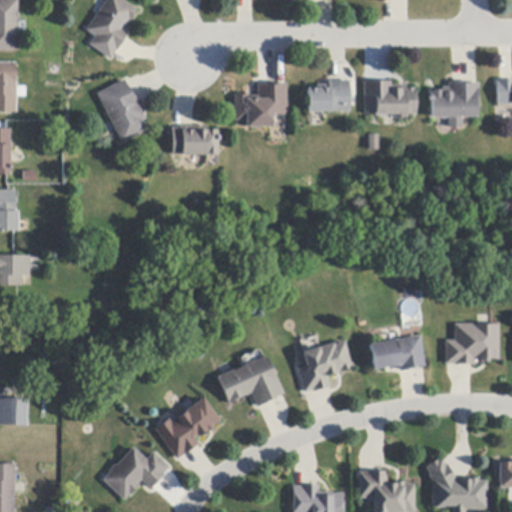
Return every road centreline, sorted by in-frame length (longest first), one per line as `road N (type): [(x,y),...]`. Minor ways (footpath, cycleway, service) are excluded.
road 1 (residential): [(188,511),(210,481),(297,436),(375,413),(450,403),(511,407)]
road 2 (residential): [(511,33),(211,38),(190,59)]
